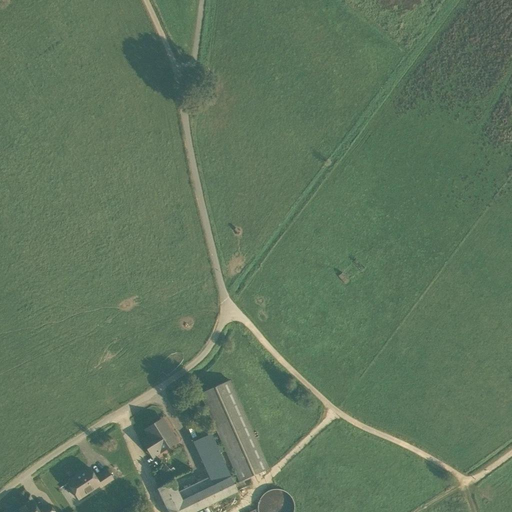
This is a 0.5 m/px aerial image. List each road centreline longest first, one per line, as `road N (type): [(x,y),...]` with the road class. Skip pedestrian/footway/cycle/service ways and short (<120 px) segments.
road 1 (track): [(186,87),(207,236),(227,308),(336,415),(410,447),(463,482),(511,453)]
road 2 (residential): [(227,308),(191,367),(0,496)]
road 3 (track): [(336,415),(247,501)]
